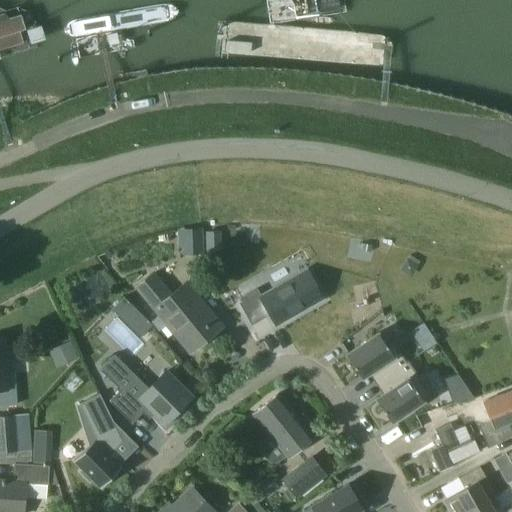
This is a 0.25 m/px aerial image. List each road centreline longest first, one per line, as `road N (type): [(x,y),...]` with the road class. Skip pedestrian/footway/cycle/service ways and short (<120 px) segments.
road 1 (residential): [(0,157),(121,111),(197,94),(399,113),(511,148)]
road 2 (unclassified): [(79,182),(147,158),(273,148),(409,170),(511,201)]
road 3 (residential): [(114,511),(183,432),(252,379),(281,367),(304,367),(331,394),(406,511)]
